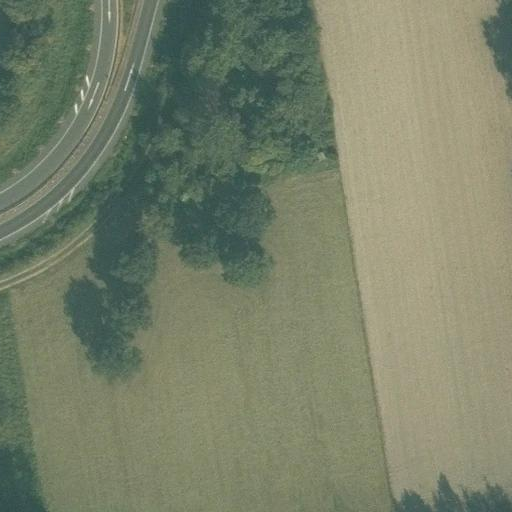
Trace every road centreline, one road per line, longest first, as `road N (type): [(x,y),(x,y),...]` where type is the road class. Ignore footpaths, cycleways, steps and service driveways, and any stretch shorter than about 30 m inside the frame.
road 1 (track): [(0,286),(58,258),(138,178),(168,118),(202,0)]
road 2 (motorway): [(0,230),(36,211),(94,152),(129,76),(150,0)]
road 3 (motorway): [(108,0),(106,51),(85,115),(54,160),(0,202)]
